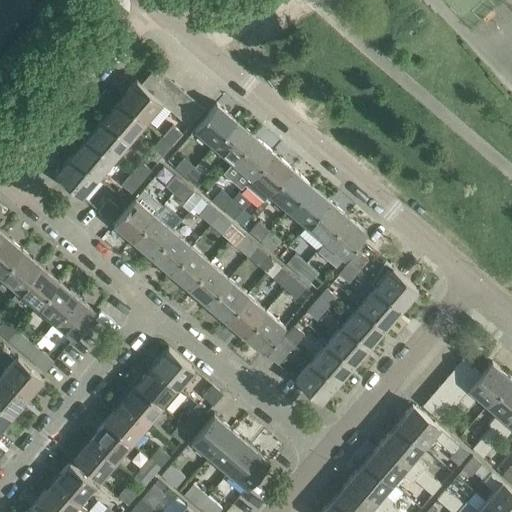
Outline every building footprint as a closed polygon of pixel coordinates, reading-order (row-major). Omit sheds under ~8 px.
[(156,66),(141,83),(150,92),(165,74),(156,66)] [(150,92),(160,100),(175,83),(165,74),(150,92)] [(150,92),(141,83),(136,79),(120,98),(145,120),(161,102),(162,101),(160,100),(150,92)] [(175,83),(160,100),(162,101),(161,102),(169,109),(185,91),(175,83)] [(169,109),(179,117),(194,99),(185,91),(169,109)] [(130,139),(145,120),(120,98),(104,117),(130,139)] [(204,108),(194,99),(179,117),(189,125),(204,108)] [(194,128),(214,145),(236,119),(216,102),(194,128)] [(114,158),(130,139),(104,117),(88,136),(114,158)] [(254,135),(236,119),(214,145),(232,161),(254,135)] [(163,135),(173,144),(182,133),(172,124),(163,135)] [(152,147),(163,156),(173,144),(163,135),(152,147)] [(232,161),(251,177),(273,151),(254,135),(232,161)] [(98,176),(114,158),(88,136),(72,154),(98,176)] [(251,177),(245,184),(264,200),(270,193),(292,167),(273,151),(251,177)] [(81,196),(81,195),(98,176),(72,154),(55,174),(81,196)] [(174,167),(186,177),(195,167),(183,157),(174,167)] [(131,172),(141,181),(151,169),(141,161),(131,172)] [(186,177),(197,187),(206,176),(195,167),(186,177)] [(270,193),(288,209),(310,183),(292,167),(270,193)] [(121,183),(131,192),(141,181),(131,172),(121,183)] [(162,182),(173,192),(182,182),(170,172),(162,182)] [(182,182),(173,192),(184,202),(193,191),(182,182)] [(329,199),(310,183),(288,209),(307,225),(329,199)] [(135,197),(113,222),(133,239),(154,214),(162,205),(143,188),(135,197)] [(221,189),(212,199),(223,209),(232,199),(221,189)] [(232,199),(223,209),(234,219),(243,208),(244,208),(250,200),(239,191),(232,199)] [(108,198),(98,210),(109,219),(118,207),(108,198)] [(307,225),(325,241),(347,215),(329,199),(307,225)] [(199,214),(210,224),(219,214),(208,204),(199,214)] [(133,239),(151,255),(173,230),(154,214),(133,239)] [(219,214),(210,224),(222,234),(231,223),(219,214)] [(366,231),(347,215),(325,241),(344,257),(366,231)] [(249,231),(260,241),(269,231),(258,221),(249,231)] [(192,246),(173,230),(151,255),(170,271),(192,246)] [(260,241),(272,251),(281,240),(269,231),(260,241)] [(4,233),(0,237),(0,274),(23,248),(4,233)] [(236,246),(248,256),(256,246),(245,235),(236,246)] [(170,271),(188,287),(210,262),(192,246),(170,271)] [(256,246),(248,256),(259,266),(268,255),(256,246)] [(0,274),(18,290),(41,264),(23,248),(0,274)] [(358,250),(347,262),(358,271),(368,259),(358,250)] [(286,263),(298,273),(307,263),(295,252),(286,263)] [(385,260),(371,282),(375,286),(401,308),(418,288),(393,266),(385,260)] [(188,287),(207,303),(229,278),(210,262),(188,287)] [(347,262),(338,273),(348,282),(358,271),(347,262)] [(298,273),(309,282),(318,272),(307,263),(298,273)] [(41,264),(18,290),(37,306),(59,280),(41,264)] [(273,278),(285,288),(294,278),(282,267),(273,278)] [(247,294),(229,278),(207,303),(226,319),(247,294)] [(294,278),(285,288),(296,297),(305,287),(294,278)] [(37,306),(55,322),(77,296),(59,280),(37,306)] [(359,304),(385,327),(401,308),(375,286),(359,304)] [(326,287),(315,299),(326,308),(336,296),(326,287)] [(226,319),(244,335),(266,310),(247,294),(226,319)] [(77,296),(55,322),(74,338),(96,312),(77,296)] [(316,319),(326,308),(315,299),(306,310),(316,319)] [(359,304),(343,323),(369,345),(385,327),(359,304)] [(285,326),(266,310),(244,335),(263,351),(285,326)] [(0,324),(0,332),(8,340),(17,329),(5,319),(0,324)] [(327,342),(353,364),(369,345),(343,323),(327,342)] [(294,324),(284,336),(294,345),(304,334),(294,324)] [(8,340),(26,355),(35,344),(17,329),(8,340)] [(278,364),(294,345),(284,336),(267,355),(278,364)] [(327,342),(311,360),(337,382),(353,364),(327,342)] [(45,371),(54,360),(35,344),(26,355),(45,371)] [(168,345),(168,346),(152,364),(178,387),(194,368),(168,345)] [(18,355),(1,375),(27,397),(44,378),(18,355)] [(463,357),(455,367),(473,382),(481,373),(463,357)] [(311,360),(295,379),(320,401),(337,382),(311,360)] [(481,373),(473,382),(465,392),(459,398),(467,406),(477,395),(487,403),(510,377),(491,361),(481,373)] [(162,405),(178,387),(152,364),(146,371),(143,368),(132,380),(162,405)] [(465,392),(473,382),(455,367),(447,376),(465,392)] [(0,405),(11,416),(27,397),(1,375),(0,376),(0,405)] [(447,376),(439,386),(457,401),(459,398),(465,392),(447,376)] [(488,423),(491,426),(496,430),(511,411),(511,378),(510,377),(487,403),(497,412),(488,423)] [(162,405),(132,380),(124,389),(128,392),(120,401),(146,424),(162,405)] [(223,393),(212,384),(202,396),(213,404),(223,393)] [(449,411),(457,401),(439,386),(430,395),(449,411)] [(441,420),(448,411),(449,411),(430,395),(422,404),(441,420)] [(131,442),(146,424),(120,401),(104,419),(131,442)] [(468,452),(412,404),(396,423),(423,446),(432,436),(452,454),(450,457),(458,464),(468,452)] [(0,405),(0,428),(11,416),(0,405)] [(180,421),(191,430),(201,419),(190,410),(180,421)] [(448,411),(441,420),(452,430),(460,421),(448,411)] [(511,411),(496,430),(491,426),(481,436),(492,446),(501,435),(504,437),(511,427),(511,411)] [(191,439),(210,455),(233,428),(214,412),(191,439)] [(131,442),(104,419),(89,438),(115,460),(131,442)] [(181,441),(191,430),(180,421),(171,432),(181,441)] [(423,446),(396,423),(381,441),(418,474),(414,479),(423,486),(432,476),(423,468),(425,465),(414,456),(423,446)] [(233,428),(210,455),(228,470),(251,444),(233,428)] [(492,446),(481,436),(472,447),(483,456),(492,446)] [(99,479),(115,460),(89,438),(72,457),(99,479)] [(418,474),(381,441),(365,459),(392,482),(400,472),(411,482),(414,479),(418,474)] [(251,444),(228,470),(236,477),(247,487),(270,460),(251,444)] [(149,458),(159,467),(169,455),(159,446),(149,458)] [(470,475),(480,463),(472,456),(462,468),(470,475)] [(150,478),(159,467),(149,458),(139,469),(150,478)] [(392,482),(365,459),(349,478),(387,510),(385,511),(400,511),(392,505),(394,502),(383,492),(392,482)] [(53,480),(79,502),(95,483),(69,461),(53,480)] [(161,474),(175,486),(185,475),(170,463),(161,474)] [(502,473),(511,481),(511,466),(510,465),(502,473)] [(485,499),(500,511),(511,511),(511,489),(491,471),(483,480),(494,489),(485,499)] [(432,476),(423,486),(432,494),(441,484),(432,476)] [(385,511),(387,510),(349,478),(334,496),(352,511),(366,511),(369,509),(373,511),(385,511)] [(53,480),(37,498),(53,511),(84,511),(87,509),(79,502),(53,480)] [(183,493),(198,506),(207,495),(193,482),(183,493)] [(127,483),(117,495),(128,504),(137,492),(127,483)] [(164,492),(153,483),(141,497),(152,506),(164,492)] [(445,506),(454,495),(445,487),(436,498),(445,506)] [(217,511),(222,507),(207,495),(198,506),(205,511),(217,511)] [(463,511),(459,508),(464,503),(454,495),(445,506),(452,511),(463,511)] [(177,496),(163,511),(195,511),(186,504),(177,496)] [(352,511),(334,496),(319,511),(352,511)] [(141,497),(127,511),(146,511),(152,506),(141,497)] [(53,511),(37,498),(25,511),(53,511)] [(459,508),(463,511),(500,511),(485,499),(477,509),(466,500),(464,503),(459,508)]
